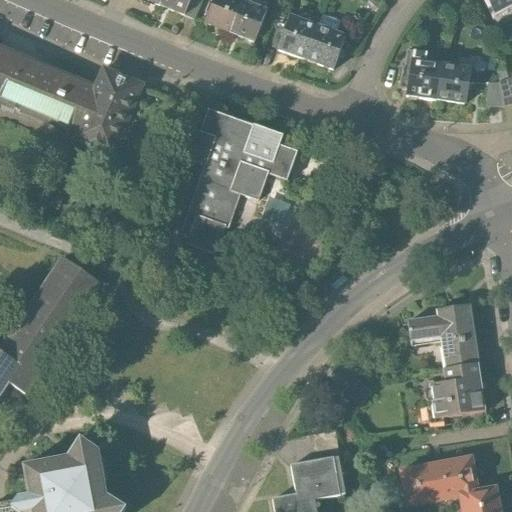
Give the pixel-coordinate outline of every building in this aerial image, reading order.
[(158,0),(157,5),(183,15),(188,0),(158,0)] [(231,0),(211,0),(202,24),(228,34),(240,3),(231,0)] [(511,0),(488,0),(494,12),(511,2),(511,0)] [(240,3),(228,34),(254,44),(266,13),(240,3)] [(288,14),(275,51),(304,61),(317,24),(288,14)] [(317,24),(304,61),(333,71),(346,35),(317,24)] [(0,96),(79,132),(98,88),(0,48),(0,96)] [(405,97),(435,101),(440,62),(410,58),(405,97)] [(435,101),(465,104),(469,65),(440,62),(435,101)] [(98,88),(79,132),(77,138),(114,153),(143,82),(106,67),(98,88)] [(511,69),(478,70),(479,106),(511,104),(511,69)] [(227,117),(207,110),(200,133),(186,128),(177,156),(204,168),(179,234),(186,238),(184,246),(214,256),(226,225),(231,227),(238,207),(241,197),(257,203),(267,173),(285,182),(295,152),(278,145),(281,136),(227,117)] [(0,511),(0,398),(9,385),(24,395),(99,284),(62,258),(0,348),(0,511)] [(460,370),(478,368),(473,306),(435,309),(436,316),(406,319),(408,342),(440,339),(443,371),(460,370)] [(478,368),(460,370),(461,383),(429,385),(432,419),(482,414),(478,368)] [(356,375),(336,399),(352,412),(373,388),(356,375)] [(312,458),(338,459),(339,432),(313,431),(312,458)] [(64,461),(22,468),(26,498),(14,498),(4,507),(9,511),(121,511),(106,500),(98,455),(79,443),(64,461)] [(295,497),(271,501),(273,511),(316,511),(314,502),(340,498),(333,459),(289,467),(295,497)] [(471,461),(398,473),(405,511),(459,501),(460,511),(499,511),(496,492),(476,495),(473,477),(471,461)]
